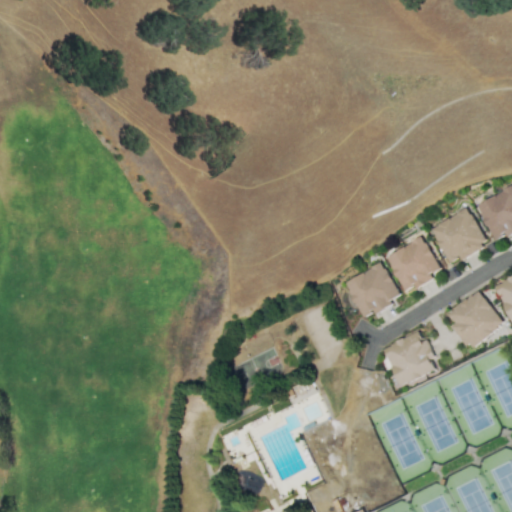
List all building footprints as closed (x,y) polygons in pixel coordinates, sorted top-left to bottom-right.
[(493,239),(504,233),(505,235),(511,231),(511,184),(475,205),(493,239)] [(449,262),(459,256),(461,259),(487,242),(465,206),(428,229),(449,262)] [(384,256),(404,293),(432,277),(431,274),(440,269),(422,235),(384,256)] [(343,280),(360,319),(391,305),(389,300),(397,296),(382,263),(343,280)] [(511,276),(495,284),(511,321),(511,276)] [(449,315),(456,323),(452,326),(474,350),(506,321),(477,290),(449,315)] [(400,385),(437,370),(432,358),(436,357),(428,339),(423,341),(419,332),(384,347),(400,385)]
